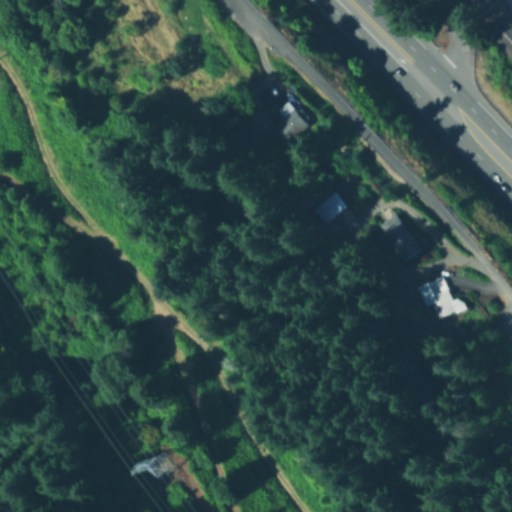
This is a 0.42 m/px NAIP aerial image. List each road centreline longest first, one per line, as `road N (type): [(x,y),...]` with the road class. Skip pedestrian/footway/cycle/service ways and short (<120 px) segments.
road 1 (track): [(305,511),(201,343),(51,176),(0,60)]
road 2 (residential): [(234,0),(511,305)]
road 3 (trunk): [(438,84),(345,0)]
